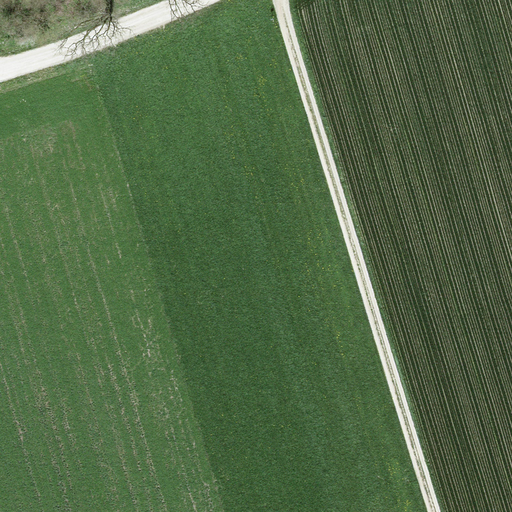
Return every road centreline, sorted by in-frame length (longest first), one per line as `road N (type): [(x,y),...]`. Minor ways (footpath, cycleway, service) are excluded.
road 1 (track): [(434,511),(279,0)]
road 2 (track): [(176,0),(0,69)]
